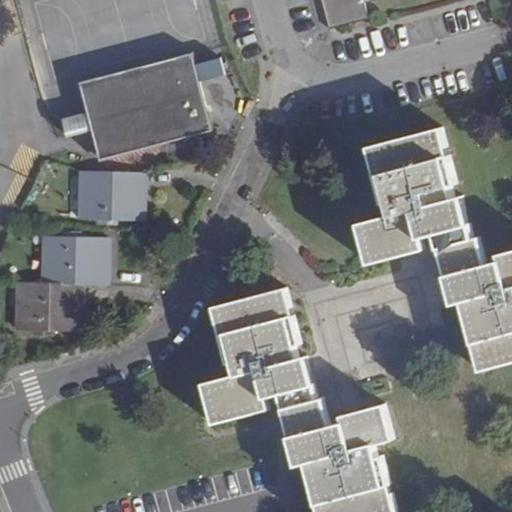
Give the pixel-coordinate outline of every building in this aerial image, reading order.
[(322,0),(329,28),(368,18),(364,2),(371,0),(322,0)] [(214,127),(208,105),(232,99),(221,57),(197,64),(194,51),(84,80),(92,110),(66,116),(70,135),(96,129),(104,156),(214,127)] [(458,183),(444,127),(371,145),(384,202),(389,200),(392,213),(359,223),(370,262),(426,247),(423,236),(436,232),(455,303),(463,300),(481,369),(511,360),(511,250),(499,254),(501,260),(485,264),(479,237),(473,238),(463,195),(455,198),(452,184),(458,183)] [(143,218),(145,171),(84,169),(82,218),(143,218)] [(110,237),(48,235),(45,282),(22,281),(19,329),(83,330),(85,283),(109,284),(110,237)] [(301,342),(285,287),(212,308),(228,362),(231,362),(235,377),(202,385),(213,425),(268,410),(265,398),(279,396),(282,409),(318,399),(307,356),(298,358),(295,344),(301,342)] [(324,398),(318,399),(282,409),(289,434),(331,423),(324,398)] [(77,406),(86,436),(110,429),(102,399),(77,406)] [(345,422),(332,425),(331,423),(289,434),(297,464),(306,461),(320,511),(391,511),(398,510),(384,455),(378,457),(375,443),(394,438),(386,404),(343,414),(345,422)] [(96,451),(67,460),(75,486),(104,477),(96,451)]
